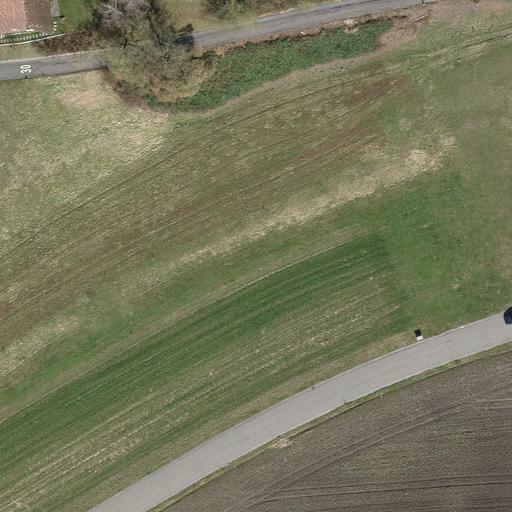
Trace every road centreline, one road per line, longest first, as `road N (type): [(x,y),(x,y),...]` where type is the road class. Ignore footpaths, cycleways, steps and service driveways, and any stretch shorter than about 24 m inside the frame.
road 1 (tertiary): [(115,511),(326,396),(511,325)]
road 2 (residential): [(392,0),(0,73)]
